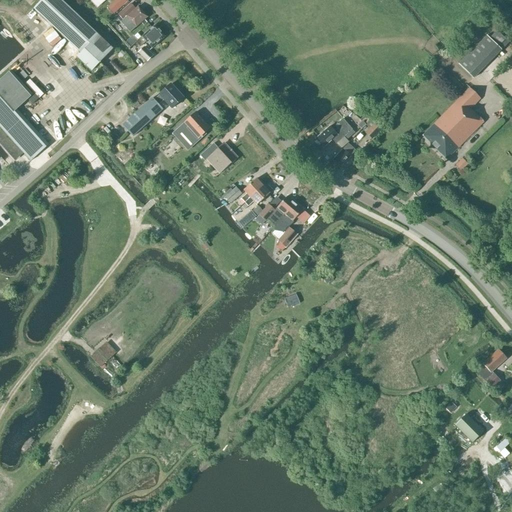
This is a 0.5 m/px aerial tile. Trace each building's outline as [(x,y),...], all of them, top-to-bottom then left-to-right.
[(112,49),(61,0),(60,0),(42,0),(33,9),(80,53),(76,58),(91,71),(112,49)] [(114,0),(107,7),(113,14),(128,1),(127,0),(114,0)] [(119,16),(117,18),(130,33),(136,27),(147,17),(138,7),(135,9),(131,4),(118,15),(119,16)] [(165,37),(154,26),(136,42),(140,47),(146,42),(152,48),(165,37)] [(490,37),(502,50),(509,43),(504,38),(507,35),(501,28),(497,32),(496,30),(490,37)] [(487,36),(467,56),(458,64),(473,79),(501,50),(487,36)] [(138,53),(147,61),(153,56),(144,47),(138,53)] [(11,71),(0,80),(0,127),(30,161),(48,145),(16,110),(33,95),(11,71)] [(170,85),(159,95),(160,96),(155,101),(152,98),(122,126),(133,137),(163,110),(158,105),(164,100),(172,109),(183,99),(170,85)] [(446,159),(484,122),(470,109),(480,99),(469,88),(422,136),(446,159)] [(195,113),(172,134),(173,135),(174,134),(177,137),(181,133),(192,145),(204,134),(205,135),(206,134),(205,133),(210,129),(195,113)] [(344,137),(352,130),(343,119),(332,129),(330,127),(315,139),(323,148),(337,135),(340,132),(344,137)] [(372,140),(380,131),(382,129),(375,122),(365,133),(372,140)] [(352,130),(344,137),(347,140),(355,133),(352,130)] [(111,149),(120,141),(116,136),(107,145),(111,149)] [(206,138),(201,143),(204,147),(209,142),(206,138)] [(224,144),(216,151),(211,146),(200,156),(205,161),(207,159),(220,174),(225,168),(237,158),(231,152),(232,151),(231,150),(230,151),(224,144)] [(340,167),(350,156),(355,151),(348,144),(333,159),(340,167)] [(461,171),(468,165),(463,159),(456,165),(461,171)] [(245,203),(263,186),(256,179),(243,191),(246,194),(241,199),(245,203)] [(263,186),(245,203),(248,207),(253,202),(256,205),(270,194),(263,186)] [(466,193),(459,186),(446,199),(454,206),(466,193)] [(242,194),(236,187),(232,190),(230,188),(223,195),(230,204),(242,194)] [(267,219),(275,226),(295,203),(295,202),(288,196),(275,211),(268,205),(259,216),(265,221),(267,219)] [(295,203),(275,226),(274,230),(281,231),(282,232),(287,226),(288,227),(303,209),(295,203)] [(258,206),(253,211),(257,215),(262,211),(258,206)] [(251,210),(246,215),(251,221),(255,218),(256,216),(251,210)] [(289,228),(277,240),(285,247),(296,234),(289,228)] [(506,358),(498,351),(476,371),(492,388),(500,381),(493,374),(494,373),(491,371),(506,358)] [(450,405),(446,409),(450,413),(454,409),(450,405)] [(484,431),(467,413),(455,425),(473,443),(484,431)] [(505,449),(499,454),(504,459),(509,454),(505,449)]
